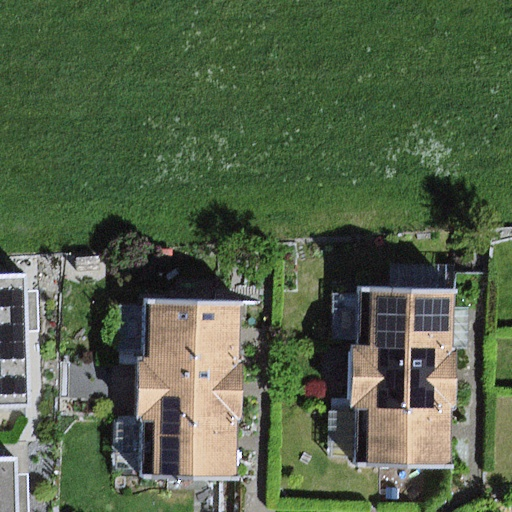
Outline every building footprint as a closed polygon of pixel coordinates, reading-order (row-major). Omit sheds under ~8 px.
[(28,277),(0,277),(0,409),(30,409),(28,312),(28,277)] [(356,339),(356,349),(450,351),(451,294),(358,292),(358,296),(356,339)] [(356,339),(358,296),(333,295),(332,338),(356,339)] [(145,350),(145,359),(239,360),(239,335),(240,303),(146,302),(146,306),(145,350)] [(145,350),(146,306),(119,305),(117,350),(145,350)] [(448,410),(450,351),(356,349),(347,349),(346,409),(356,409),(448,410)] [(237,420),(239,360),(145,359),(135,358),(135,419),(144,419),(237,420)] [(448,410),(356,409),(355,416),(355,459),(355,468),(448,469),(448,433),(448,410)] [(355,459),(355,416),(330,416),(329,459),(355,459)] [(237,420),(144,419),(145,425),(144,473),(144,477),(236,478),(237,447),(237,420)] [(144,473),(145,425),(115,424),(114,472),(144,473)] [(19,459),(0,459),(0,511),(19,511),(20,495),(19,459)]
